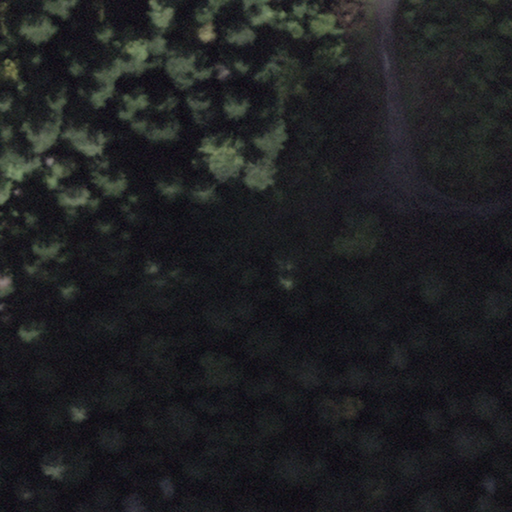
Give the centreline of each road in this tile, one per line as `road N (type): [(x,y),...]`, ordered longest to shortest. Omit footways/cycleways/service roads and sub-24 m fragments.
road 1 (track): [(393,0),(383,37),(393,141),(440,195),(488,197),(511,182)]
road 2 (track): [(511,430),(390,495),(379,511)]
